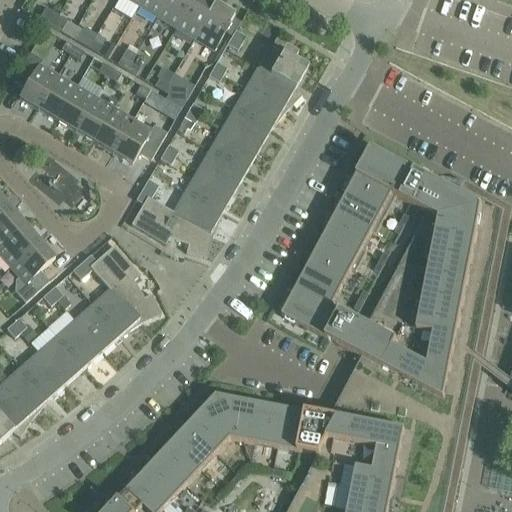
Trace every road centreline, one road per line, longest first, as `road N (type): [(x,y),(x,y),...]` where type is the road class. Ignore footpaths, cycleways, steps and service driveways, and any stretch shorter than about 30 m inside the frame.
road 1 (unclassified): [(0,488),(157,368),(219,287),(349,80)]
road 2 (unclassified): [(0,167),(75,246),(102,224),(123,188),(3,124)]
road 3 (residential): [(349,80),(511,172)]
road 4 (residential): [(393,8),(511,53)]
